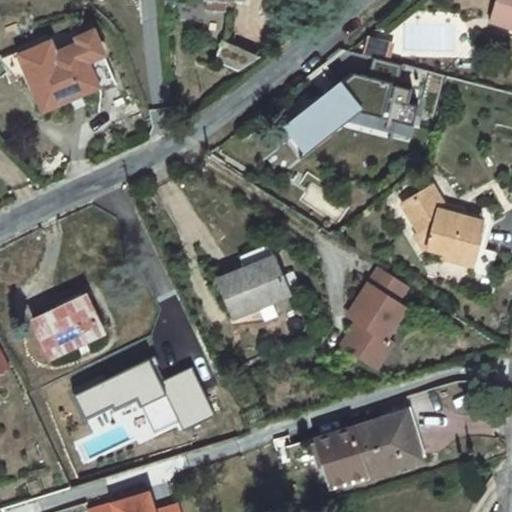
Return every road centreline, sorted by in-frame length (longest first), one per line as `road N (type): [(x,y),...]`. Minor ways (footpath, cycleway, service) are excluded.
road 1 (unknown): [(511,350),(41,510)]
road 2 (residential): [(356,0),(216,115),(0,235)]
